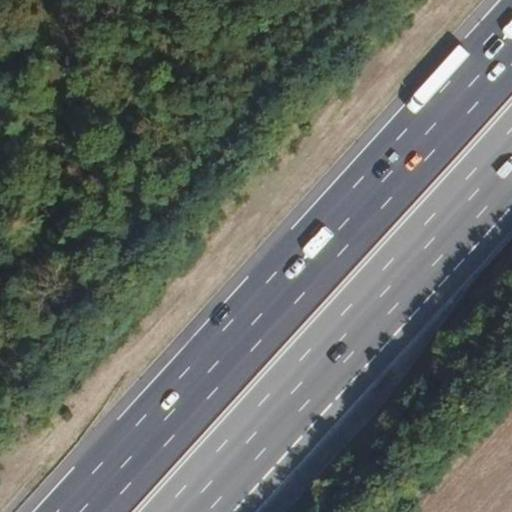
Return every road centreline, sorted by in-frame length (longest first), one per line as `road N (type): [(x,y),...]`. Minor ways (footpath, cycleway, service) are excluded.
road 1 (motorway): [(511,39),(80,511)]
road 2 (motorway): [(196,511),(511,165)]
